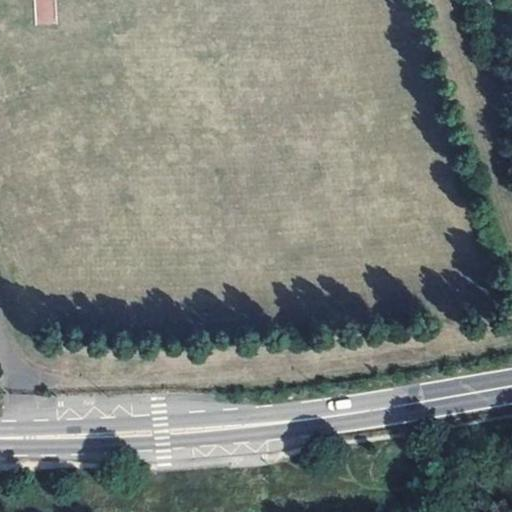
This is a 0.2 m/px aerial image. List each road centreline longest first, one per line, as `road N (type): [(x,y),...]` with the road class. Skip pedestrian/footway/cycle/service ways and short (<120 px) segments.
road 1 (secondary): [(0,437),(126,442),(261,431),(325,416)]
road 2 (secondary): [(325,416),(0,437)]
road 3 (secondary): [(325,416),(511,385)]
